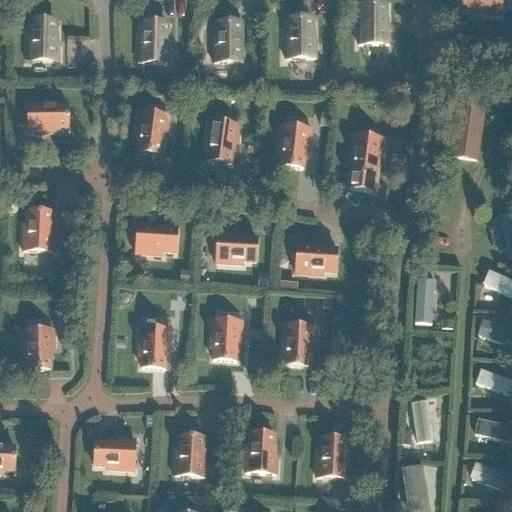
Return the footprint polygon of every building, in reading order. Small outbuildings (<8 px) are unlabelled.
[(460,0),(460,12),(473,13),(473,17),(500,19),(501,0),(460,0)] [(361,21),(357,21),(358,48),(385,48),(385,60),(404,60),(404,30),(384,30),(384,8),(361,8),(361,21)] [(288,36),(284,36),(284,63),(316,62),(315,44),(311,44),(311,22),(288,23),(288,36)] [(27,38),(27,65),(58,65),(58,47),(54,47),(54,25),(31,25),(31,38),(27,38)] [(138,39),(138,66),(169,67),(169,49),(165,49),(165,27),(142,26),(142,39),(138,39)] [(216,39),(212,39),(212,67),(244,66),(243,48),(239,48),(239,26),(216,26),(216,39)] [(82,70),(82,83),(90,83),(91,70),(82,70)] [(192,77),(180,78),(180,87),(192,87),(192,77)] [(313,113),(325,114),(325,105),(314,104),(313,113)] [(54,106),(27,107),(27,138),(45,138),(45,134),(67,133),(67,110),(54,110),(54,106)] [(181,106),(180,121),(189,122),(190,107),(181,106)] [(481,115),(457,112),(451,160),(475,164),(481,115)] [(138,115),(134,142),(138,142),(137,155),(160,158),(162,136),(166,137),(169,119),(138,115)] [(208,124),(204,151),(208,151),(207,164),(230,167),(232,145),(236,146),(239,128),(208,124)] [(280,129),(277,156),(281,157),(279,170),(302,172),(305,151),(309,151),(311,133),(280,129)] [(352,138),(348,165),(352,166),(351,179),(349,193),(371,196),(373,182),(376,160),(380,160),(383,142),(352,138)] [(247,144),(246,157),(255,158),(257,145),(247,144)] [(244,162),(243,169),(255,171),(256,163),(244,162)] [(23,228),(22,255),(53,256),(54,238),(50,238),(50,216),(27,215),(27,228),(23,228)] [(137,227),(135,258),(162,260),(162,256),(175,256),(176,233),(154,232),(155,228),(137,227)] [(217,236),(215,267),(242,269),(242,265),(255,266),(257,243),(235,241),(235,237),(217,236)] [(294,277),(322,279),(322,275),(335,276),(336,253),(314,252),(315,248),(297,246),(294,277)] [(180,273),(180,286),(189,286),(189,274),(180,273)] [(511,287),(491,278),(487,288),(511,299),(511,287)] [(297,286),(279,285),(279,294),(296,295),(297,286)] [(259,298),(247,298),(247,307),(258,307),(259,298)] [(211,324),(209,351),(213,351),(212,364),(235,366),(237,344),(241,344),(242,326),(211,324)] [(511,334),(484,326),(479,341),(511,351),(511,334)] [(282,329),(281,356),(285,356),(284,369),(307,370),(308,348),(312,349),(313,331),(282,329)] [(139,332),(137,359),(141,359),(141,372),(164,373),(165,352),(169,352),(170,334),(139,332)] [(53,334),(22,334),(22,361),(26,361),(26,374),(49,374),(49,352),(53,352),(53,334)] [(175,366),(175,377),(187,378),(188,366),(175,366)] [(511,398),(511,385),(481,374),(476,387),(511,400),(511,398)] [(511,436),(481,427),(477,441),(507,451),(511,436)] [(246,450),(244,477),(275,478),(276,460),(272,460),(273,438),(250,437),(250,450),(246,450)] [(175,453),(173,480),(204,481),(205,463),(201,463),(202,441),(179,440),(179,453),(175,453)] [(317,454),(315,481),(346,483),(347,465),(343,465),(344,443),(321,442),(321,455),(317,454)] [(94,446),(93,469),(106,470),(106,474),(133,475),(134,444),(116,443),(116,447),(94,446)] [(0,478),(0,474),(13,474),(14,451),(0,451),(0,478)] [(510,477),(477,468),(474,481),(507,489),(510,477)] [(415,511),(420,472),(403,470),(399,511),(411,511),(415,511)] [(216,489),(204,489),(204,498),(215,498),(216,489)] [(359,497),(344,496),(344,506),(359,506),(359,497)]
